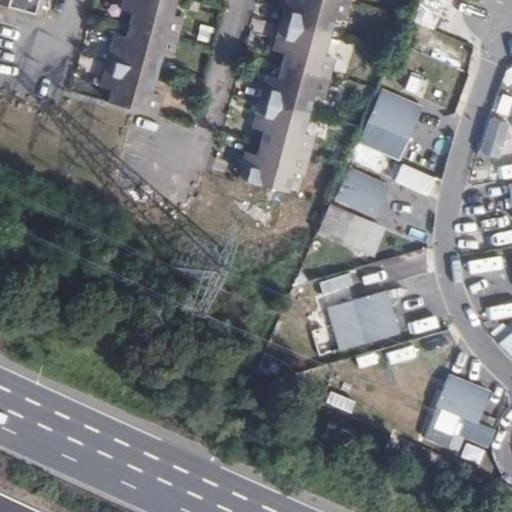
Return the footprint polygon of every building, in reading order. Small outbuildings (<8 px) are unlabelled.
[(0,0),(0,3),(35,12),(37,0),(0,0)] [(119,0),(117,12),(129,15),(123,37),(110,35),(96,88),(107,92),(105,103),(147,115),(157,110),(158,102),(155,96),(146,92),(157,53),(166,57),(171,52),(173,43),(169,37),(177,33),(179,21),(175,15),(168,13),(171,0),(119,0)] [(295,0),(294,0),(282,0),(270,47),(282,50),(276,75),(264,72),(250,125),(261,128),(256,151),(244,147),(236,178),(284,191),(290,171),(296,173),(303,167),(305,161),(302,156),(304,147),(310,146),(311,140),(308,132),(301,130),(311,93),(319,95),(324,91),(326,82),(323,79),(325,72),(331,70),(331,64),(328,56),(321,54),(330,19),(339,21),(339,17),(345,15),(347,7),(343,1),(344,0),(295,0)] [(438,0),(426,0),(417,21),(430,27),(441,1),(438,0)] [(380,89),(366,120),(401,135),(415,104),(380,89)] [(420,106),(415,104),(401,135),(406,138),(420,106)] [(381,184),(346,169),(332,199),(368,215),(381,184)] [(386,186),(381,184),(368,215),(373,217),(386,186)] [(325,205),(315,236),(374,254),(384,224),(325,205)] [(384,292),(351,301),(362,338),(395,329),(384,292)] [(511,322),(493,339),(510,359),(511,357),(511,322)] [(395,329),(362,338),(364,343),(396,334),(395,329)] [(471,422),(484,391),(448,376),(435,408),(471,422)] [(488,393),(484,391),(471,422),(476,424),(488,393)]
